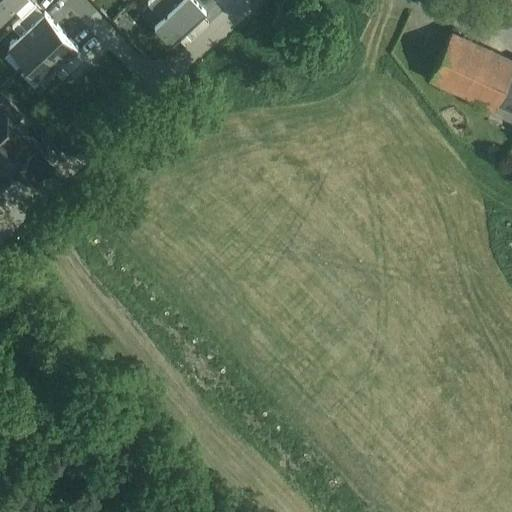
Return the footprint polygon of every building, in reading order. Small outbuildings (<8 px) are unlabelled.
[(0,0),(0,22),(23,0),(0,0)] [(199,0),(150,0),(149,2),(162,16),(155,23),(172,41),(177,36),(200,13),(206,7),(199,0)] [(13,27),(21,35),(44,14),(36,6),(13,27)] [(21,35),(9,47),(26,64),(62,30),(45,13),(44,14),(21,35)] [(200,13),(177,36),(185,45),(208,22),(200,13)] [(62,30),(26,64),(43,81),(55,70),(77,49),(79,47),(62,30)] [(430,74),(496,104),(511,67),(511,58),(452,30),(430,74)] [(77,49),(55,70),(63,79),(85,57),(77,49)] [(511,67),(496,104),(499,97),(511,102),(511,67)] [(24,114),(1,90),(0,91),(0,106),(15,123),(24,114)] [(0,166),(5,172),(32,146),(34,144),(15,123),(0,106),(0,166)] [(5,172),(0,166),(0,194),(14,181),(5,172)]
